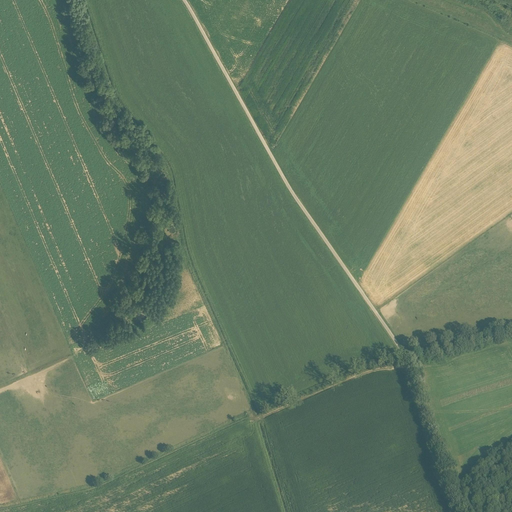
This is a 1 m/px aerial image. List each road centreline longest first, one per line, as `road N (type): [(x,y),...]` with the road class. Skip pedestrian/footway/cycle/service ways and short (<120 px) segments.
road 1 (unclassified): [(455,511),(392,333),(184,0)]
road 2 (track): [(255,417),(375,368),(408,365)]
